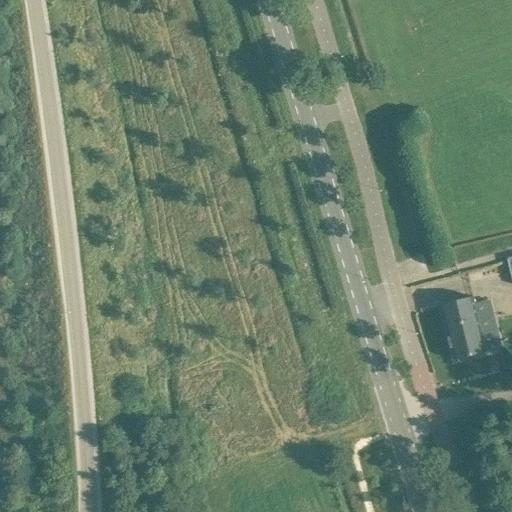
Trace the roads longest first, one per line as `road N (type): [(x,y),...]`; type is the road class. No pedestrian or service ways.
road 1 (unclassified): [(28,0),(94,511)]
road 2 (tertiary): [(395,416),(270,0)]
